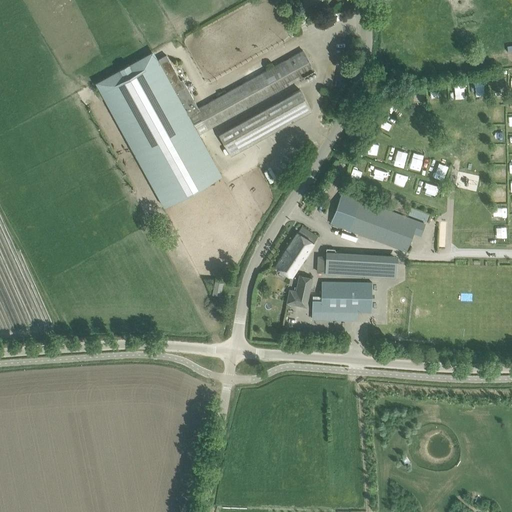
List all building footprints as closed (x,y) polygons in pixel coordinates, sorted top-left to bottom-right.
[(104,98),(159,198),(164,206),(221,175),(199,134),(205,130),(313,70),(302,50),(198,108),(182,79),(180,81),(166,55),(158,59),(157,59),(100,91),(101,93),(97,95),(100,100),(104,98)] [(299,89),(219,134),(230,155),(311,111),(299,89)] [(379,154),(379,144),(371,143),(370,153),(379,154)] [(419,171),(425,154),(414,151),(409,168),(419,171)] [(366,162),(362,176),(387,183),(391,169),(366,162)] [(353,163),(351,172),(361,174),(362,165),(353,163)] [(418,191),(430,192),(431,182),(419,180),(418,191)] [(330,223),(339,227),(406,251),(413,231),(421,233),(424,224),(341,193),(330,223)] [(317,237),(301,226),(275,266),(291,277),(317,237)] [(325,268),(325,272),(395,276),(397,260),(387,259),(387,254),(337,251),(337,252),(326,251),(325,256),(318,256),(318,268),(325,268)] [(289,289),(286,301),(293,303),(301,305),(303,298),(307,299),(312,277),(300,274),(296,290),(289,289)] [(220,295),(222,282),(215,280),(212,293),(220,295)] [(312,299),(312,311),(371,312),(371,282),(321,281),(321,300),(312,299)] [(459,341),(460,332),(451,332),(451,340),(459,341)]
